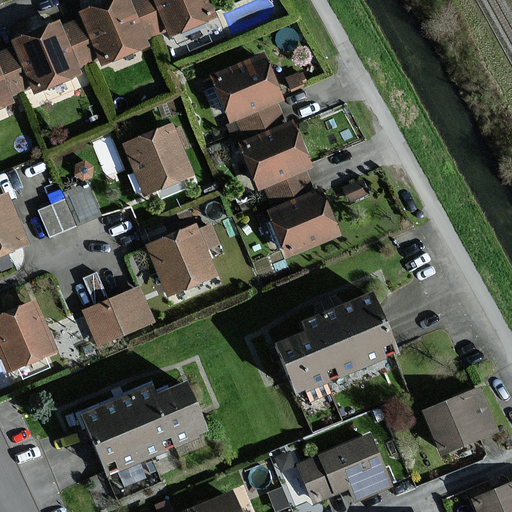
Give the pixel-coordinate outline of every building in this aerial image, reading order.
[(110,0),(84,11),(86,16),(103,57),(104,61),(148,44),(146,38),(130,0),(110,0)] [(158,0),(130,0),(146,38),(170,28),(158,0)] [(209,0),(158,0),(170,28),(172,32),(215,15),(209,0)] [(86,16),(61,26),(77,67),(103,57),(86,16)] [(59,22),(16,40),(18,45),(34,85),(36,90),(80,73),(77,67),(61,26),(59,22)] [(0,52),(0,69),(10,94),(34,85),(18,45),(0,52)] [(264,54),(216,74),(234,117),(239,115),(278,99),(282,97),(264,54)] [(0,105),(13,101),(10,94),(0,69),(0,105)] [(278,99),(239,115),(250,141),(288,125),(278,99)] [(250,141),(245,143),(262,184),(267,182),(306,165),(311,163),(294,123),(288,125),(250,141)] [(173,125),(128,143),(147,191),(192,173),(173,125)] [(306,165),(267,182),(278,208),(317,192),(306,165)] [(40,200),(49,231),(104,214),(94,183),(40,200)] [(278,208),(274,210),(291,252),(339,233),(322,190),(317,192),(278,208)] [(7,194),(0,196),(0,252),(26,242),(7,194)] [(196,226),(151,244),(171,292),(216,273),(196,226)] [(140,289),(86,311),(99,342),(152,320),(140,289)] [(315,331),(283,344),(300,386),(397,346),(376,294),(311,321),(315,331)] [(37,302),(0,316),(0,343),(10,368),(56,351),(37,302)] [(154,388),(90,414),(112,466),(208,426),(189,381),(157,395),(154,388)] [(479,389),(429,411),(446,449),(496,428),(479,389)] [(370,435),(302,464),(317,500),(353,484),(358,496),(391,482),(370,435)] [(511,511),(511,483),(476,499),(481,511),(511,511)] [(278,507),(291,502),(284,484),(271,490),(278,507)] [(242,511),(234,492),(192,510),(192,511),(242,511)]
